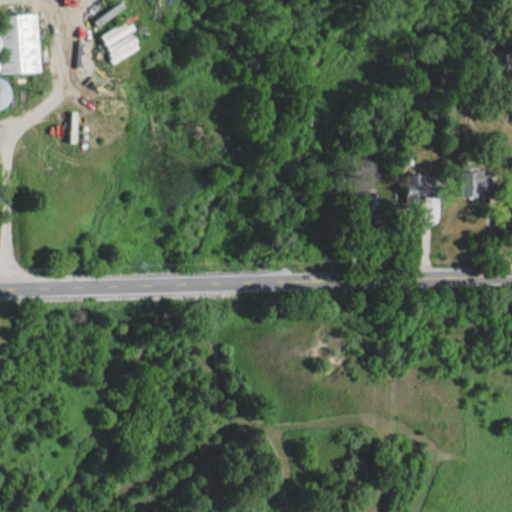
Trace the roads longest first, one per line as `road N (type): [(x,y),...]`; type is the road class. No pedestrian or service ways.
road 1 (tertiary): [(0,280),(511,270)]
road 2 (track): [(45,0),(61,47),(56,79),(3,142)]
road 3 (track): [(0,127),(4,280)]
